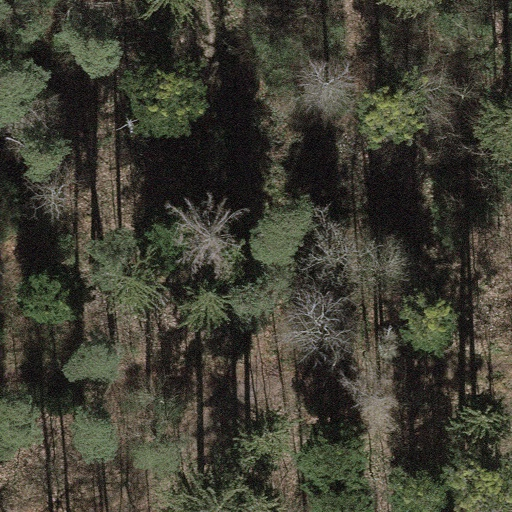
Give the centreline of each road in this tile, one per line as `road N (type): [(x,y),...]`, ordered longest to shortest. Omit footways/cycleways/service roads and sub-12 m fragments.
road 1 (track): [(0,377),(270,377)]
road 2 (track): [(270,377),(511,369)]
road 3 (track): [(270,377),(87,511)]
